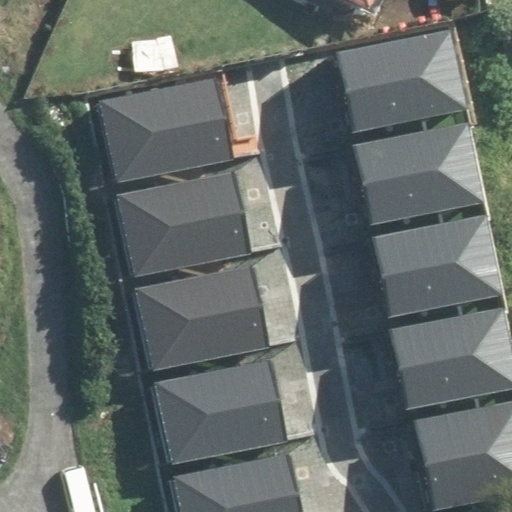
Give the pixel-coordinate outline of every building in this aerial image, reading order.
[(302,0),(353,27),(367,0),(302,0)] [(335,51),(350,130),(465,109),(450,30),(335,51)] [(103,103),(118,182),(232,160),(218,82),(103,103)] [(358,139),(373,218),(488,196),(473,118),(358,139)] [(121,192),(136,270),(251,249),(236,170),(121,192)] [(370,235),(385,313),(499,292),(484,213),(370,235)] [(136,281),(150,359),(265,338),(250,260),(136,281)] [(391,328),(406,406),(511,386),(511,339),(506,307),(391,328)] [(157,387),(172,465),(287,444),(272,365),(157,387)] [(511,394),(411,413),(426,492),(511,475),(511,394)] [(174,476),(181,511),(299,511),(289,454),(174,476)]
